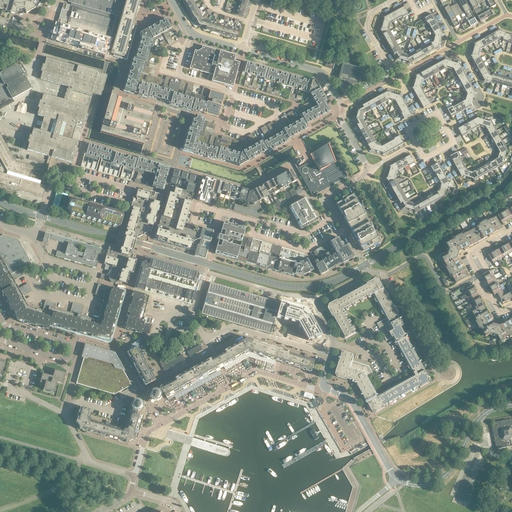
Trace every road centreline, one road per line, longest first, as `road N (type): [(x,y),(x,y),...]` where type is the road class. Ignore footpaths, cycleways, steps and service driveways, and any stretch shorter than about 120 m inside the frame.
road 1 (residential): [(134,476),(147,432),(252,373),(323,387)]
road 2 (unclassified): [(64,412),(76,402),(107,410),(211,350),(206,339)]
road 3 (residential): [(368,273),(383,275),(439,378)]
road 4 (residential): [(511,306),(500,313),(467,254),(511,229)]
road 5 (unclassified): [(206,339),(232,326),(330,353)]
road 6 (secondary): [(396,477),(349,398),(323,387)]
road 7 (secondary): [(479,419),(446,476),(419,486),(396,477)]
road 8 (residential): [(371,17),(386,78),(341,107)]
